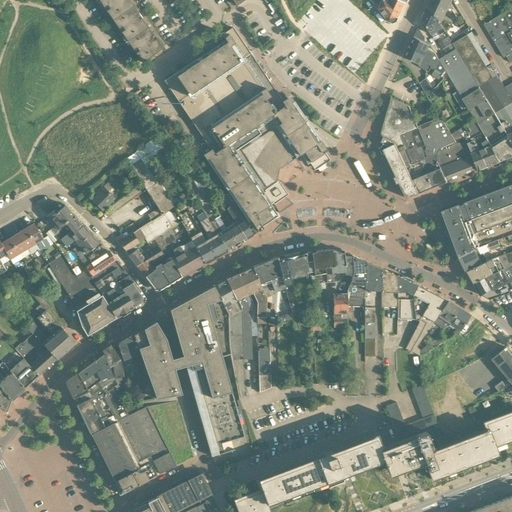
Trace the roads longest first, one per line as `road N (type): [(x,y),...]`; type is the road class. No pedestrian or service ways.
road 1 (residential): [(511,333),(445,284),(328,237),(257,253),(158,306)]
road 2 (residential): [(0,215),(46,190),(62,193),(158,306)]
road 3 (residential): [(158,306),(66,366),(0,444)]
road 4 (residential): [(355,139),(417,0)]
